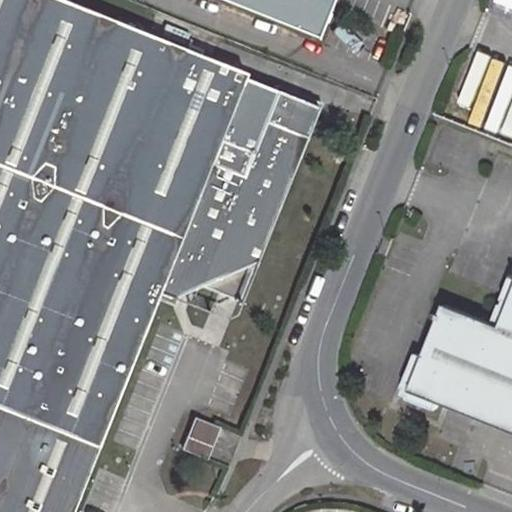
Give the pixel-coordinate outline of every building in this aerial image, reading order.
[(66,511),(154,293),(157,293),(183,280),(183,279),(199,240),(211,244),(195,283),(237,300),(290,167),(294,169),(320,103),(275,85),(249,151),(217,138),(243,72),(64,0),(0,0),(0,511),(66,511)] [(225,0),(315,36),(328,0),(225,0)] [(183,279),(195,283),(211,244),(199,240),(183,279)] [(511,282),(495,325),(446,305),(425,357),(419,355),(404,394),(437,407),(440,401),(511,429),(511,282)] [(210,445),(217,428),(196,419),(189,435),(210,445)] [(210,445),(189,435),(183,450),(205,459),(210,445)]
